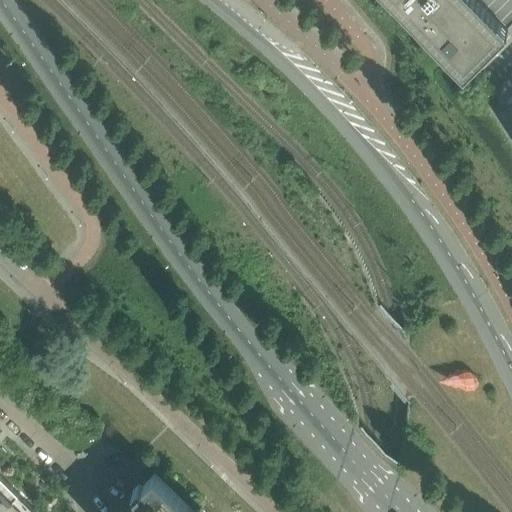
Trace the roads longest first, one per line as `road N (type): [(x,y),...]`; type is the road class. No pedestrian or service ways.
road 1 (secondary): [(0,5),(263,365),(401,511)]
road 2 (secondary): [(511,368),(452,258),(376,158),(261,33),(213,0)]
